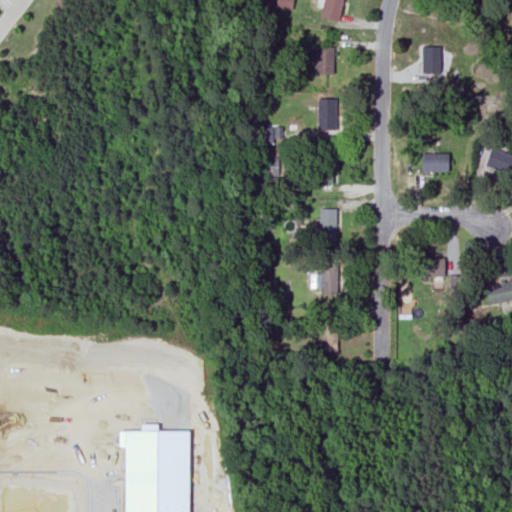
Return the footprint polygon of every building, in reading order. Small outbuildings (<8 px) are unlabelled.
[(266,0),(266,9),(276,10),(277,4),(275,4),(275,0),(266,0)] [(291,0),(275,0),(275,10),(291,10),(291,0)] [(341,0),(322,0),(319,18),(338,21),(341,0)] [(511,0),(505,0),(503,4),(511,9),(511,0)] [(421,46),(422,74),(441,74),(440,46),(421,46)] [(316,47),(316,74),(335,74),(335,47),(316,47)] [(316,99),(316,130),(333,130),(333,99),(316,99)] [(283,127),(268,127),(267,142),(283,142),(283,127)] [(510,156),(490,148),(484,164),(503,172),(510,156)] [(330,152),(311,152),(311,183),(330,183),(330,152)] [(446,153),(420,153),(420,172),(446,172),(446,153)] [(276,158),(264,158),(264,176),(276,176),(276,158)] [(316,242),(335,242),(335,208),(316,208),(316,242)] [(415,277),(443,277),(443,258),(415,258),(415,277)] [(320,293),(335,293),(335,263),(320,263),(320,293)] [(486,302),(511,299),(511,290),(511,282),(484,285),(486,302)] [(336,352),(335,315),(319,316),(319,352),(336,352)]
